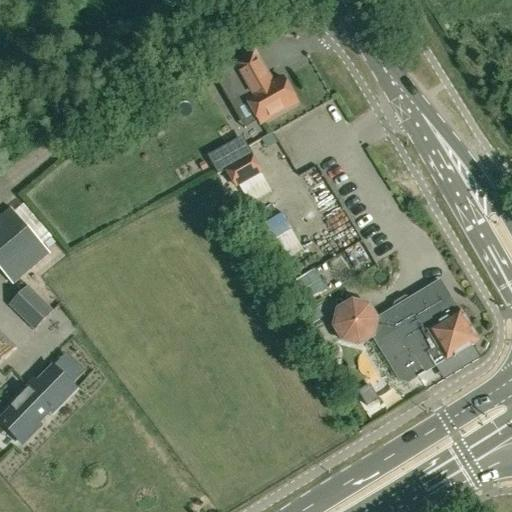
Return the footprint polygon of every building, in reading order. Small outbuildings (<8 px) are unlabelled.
[(260,125),(297,104),(283,79),(273,84),(254,51),(213,74),(228,101),(242,93),(260,125)] [(263,141),(267,149),(277,144),(273,135),(263,141)] [(217,174),(233,165),(224,148),(207,158),(217,174)] [(226,169),(236,187),(260,173),(250,156),(226,169)] [(24,205),(16,212),(42,244),(51,237),(24,205)] [(50,253),(46,248),(11,208),(0,217),(0,268),(13,284),(50,253)] [(290,285),(302,305),(327,291),(314,270),(290,285)] [(461,311),(460,311),(441,280),(411,299),(413,302),(397,311),(395,308),(378,318),(370,304),(353,300),(339,308),(334,325),(343,340),(360,344),(374,335),(400,380),(409,383),(436,366),(436,367),(473,345),(476,335),(461,311)] [(35,329),(53,311),(27,287),(9,305),(35,329)] [(324,320),(317,309),(307,315),(313,326),(324,320)] [(0,332),(0,365),(16,348),(0,332)] [(45,403),(59,389),(43,373),(19,397),(22,399),(1,421),(24,444),(36,431),(33,429),(52,409),(45,403)] [(370,385),(358,392),(367,407),(378,400),(370,385)]
